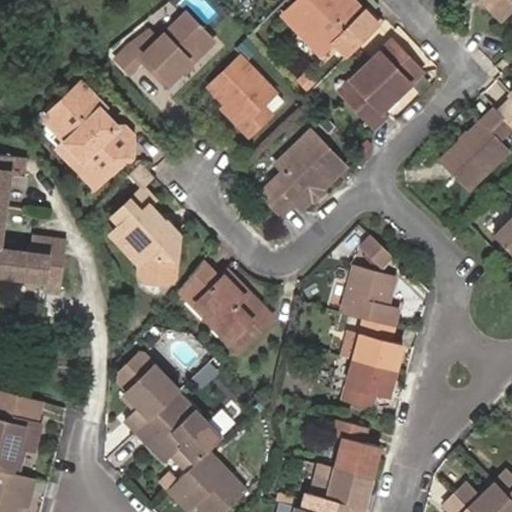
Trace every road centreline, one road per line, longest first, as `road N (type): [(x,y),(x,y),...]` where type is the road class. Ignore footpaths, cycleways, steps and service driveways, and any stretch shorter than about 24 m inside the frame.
road 1 (residential): [(373,181),(279,263),(259,257),(191,184),(217,159)]
road 2 (residential): [(373,181),(470,72),(404,0)]
road 3 (residential): [(450,329),(455,296),(445,251),(373,181)]
